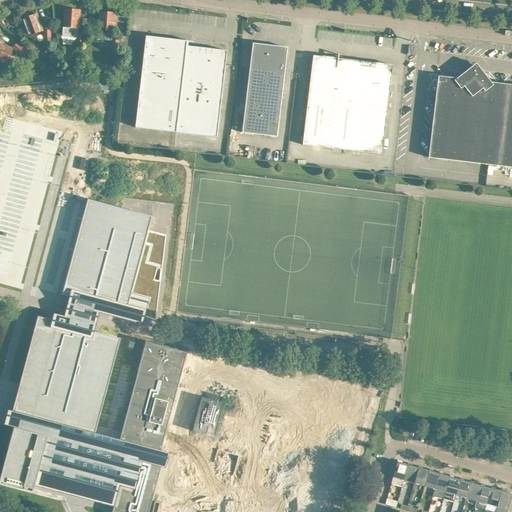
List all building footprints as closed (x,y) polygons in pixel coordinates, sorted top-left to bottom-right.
[(78,28),(80,10),(64,9),(62,36),(77,37),(76,42),(80,42),(79,57),(86,57),(88,35),(83,35),(83,34),(78,34),(78,33),(77,33),(78,28)] [(114,31),(115,13),(100,12),(97,39),(113,40),(113,45),(119,45),(118,48),(125,49),(126,37),(119,36),(119,37),(113,37),(113,35),(113,31),(114,31)] [(36,14),(22,19),(28,36),(42,30),(36,14)] [(188,42),(189,42),(189,41),(146,36),(135,127),(176,132),(188,46),(188,42)] [(28,52),(17,43),(13,47),(24,57),(28,52)] [(287,47),(286,48),(253,44),(253,43),(252,43),(252,44),(242,133),(277,137),(287,48),(287,47)] [(4,65),(5,62),(7,63),(12,49),(0,44),(0,64),(2,65),(4,65)] [(217,137),(224,77),(227,51),(188,46),(176,132),(217,137)] [(330,60),(328,60),(315,58),(314,65),(312,65),(302,145),(327,148),(338,57),(337,57),(337,58),(333,58),(330,60)] [(327,148),(342,150),(382,154),(391,74),(389,74),(390,67),(353,63),(347,62),(345,62),(343,59),(338,58),(338,57),(327,148)] [(511,84),(491,82),(490,81),(476,63),(456,78),(438,76),(428,158),(511,167),(511,84)] [(14,427),(0,479),(0,483),(33,492),(35,485),(114,507),(112,511),(148,511),(154,494),(161,467),(165,468),(169,453),(160,450),(187,353),(146,342),(138,371),(119,440),(95,433),(120,338),(94,331),(98,319),(99,313),(111,316),(142,324),(144,317),(155,320),(166,235),(148,230),(152,216),(88,199),(62,295),(69,296),(66,310),(64,316),(53,313),(52,320),(38,316),(20,384),(12,411),(8,409),(4,425),(14,427)] [(223,363),(219,380),(225,382),(227,372),(226,371),(227,364),(223,363)] [(242,385),(245,366),(238,365),(235,384),(242,385)] [(254,369),(250,389),(257,390),(261,371),(254,369)] [(303,402),(307,383),(300,382),(297,401),(303,402)] [(216,437),(224,408),(225,403),(224,402),(201,397),(192,431),(213,436),(216,437)] [(237,440),(227,473),(260,482),(261,476),(310,490),(306,502),(337,511),(353,452),(322,444),(319,455),(276,443),(277,441),(245,432),(242,441),(237,440)] [(408,463),(407,465),(402,463),(402,461),(398,460),(391,484),(402,487),(404,480),(403,480),(408,463)] [(419,466),(418,466),(418,467),(412,466),(412,464),(408,463),(403,480),(404,480),(414,483),(419,466)] [(414,483),(424,486),(429,469),(428,470),(422,469),(423,467),(419,466),(414,483)] [(424,486),(435,489),(439,472),(439,473),(433,472),(433,470),(429,469),(424,486)] [(443,498),(450,475),(449,475),(449,476),(443,475),(444,473),(439,472),(435,489),(433,495),(443,498)] [(453,501),(455,495),(460,478),(459,479),(453,478),(454,476),(450,475),(443,498),(453,501)] [(466,498),(471,481),(470,481),(470,482),(464,481),(464,479),(460,478),(455,495),(466,498)] [(466,498),(476,500),(481,484),(481,483),(480,485),(474,483),(475,482),(471,481),(466,498)] [(487,503),(491,486),(491,488),(485,486),(485,485),(481,484),(476,500),(474,508),(484,511),(487,503)] [(487,503),(497,506),(502,489),(501,489),(501,491),(495,489),(495,488),(491,486),(487,503)] [(497,506),(495,511),(506,511),(508,509),(511,494),(505,492),(506,491),(502,489),(497,506)] [(385,504),(392,506),(396,507),(397,501),(387,498),(385,504)]
